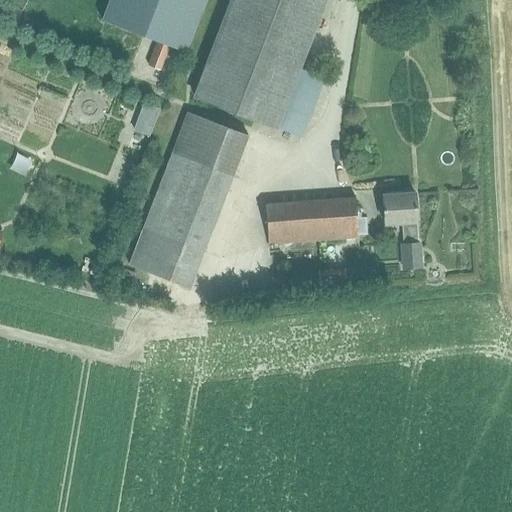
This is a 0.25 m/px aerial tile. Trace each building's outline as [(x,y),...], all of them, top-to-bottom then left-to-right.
[(109,0),(102,20),(103,20),(104,18),(185,49),(184,51),(185,52),(205,0),(109,0)] [(231,0),(195,95),(278,127),(326,0),(231,0)] [(149,64),(160,69),(169,46),(157,41),(149,64)] [(160,110),(145,104),(135,130),(150,136),(160,110)] [(190,288),(238,161),(248,135),(188,112),(130,265),(190,288)] [(22,144),(8,152),(16,164),(29,156),(22,144)] [(444,195),(465,204),(471,188),(450,180),(444,195)] [(402,223),(403,244),(401,244),(403,269),(422,267),(420,243),(418,243),(416,222),(417,222),(415,193),(383,195),(385,224),(402,223)] [(357,237),(356,197),(265,204),(269,244),(357,237)] [(344,271),(319,273),(320,289),(345,287),(344,271)]
